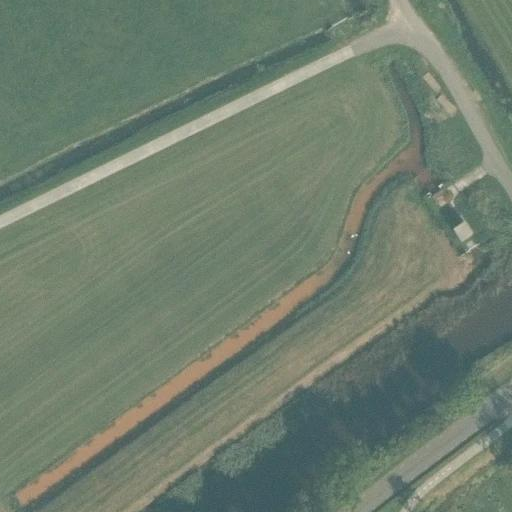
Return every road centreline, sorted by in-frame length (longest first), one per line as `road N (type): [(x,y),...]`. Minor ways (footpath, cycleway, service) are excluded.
road 1 (unclassified): [(0,219),(410,20)]
road 2 (tertiary): [(356,511),(511,391)]
road 3 (unclassified): [(511,185),(410,20)]
